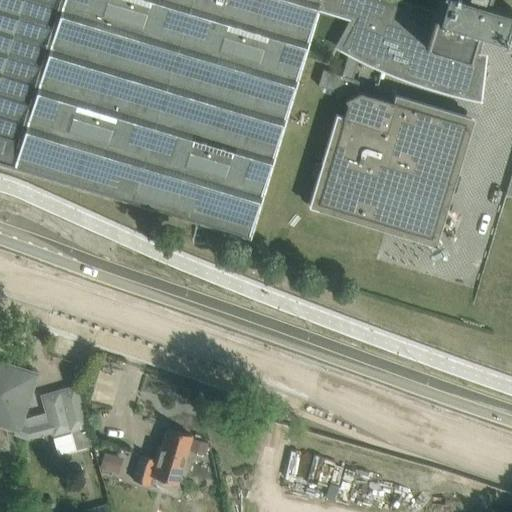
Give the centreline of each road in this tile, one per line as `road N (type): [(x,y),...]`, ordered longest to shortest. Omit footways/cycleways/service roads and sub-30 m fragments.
road 1 (primary): [(511,417),(0,231)]
road 2 (primary): [(0,278),(511,455)]
